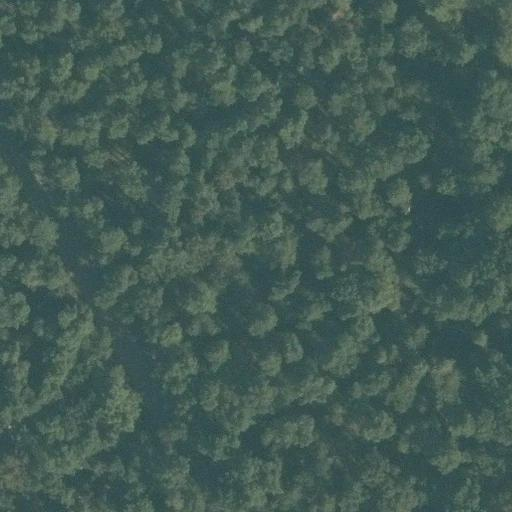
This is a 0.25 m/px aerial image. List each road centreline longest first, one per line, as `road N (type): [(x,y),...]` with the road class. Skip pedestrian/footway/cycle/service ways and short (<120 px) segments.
road 1 (unclassified): [(216,511),(0,132)]
road 2 (track): [(100,310),(171,266),(366,0)]
